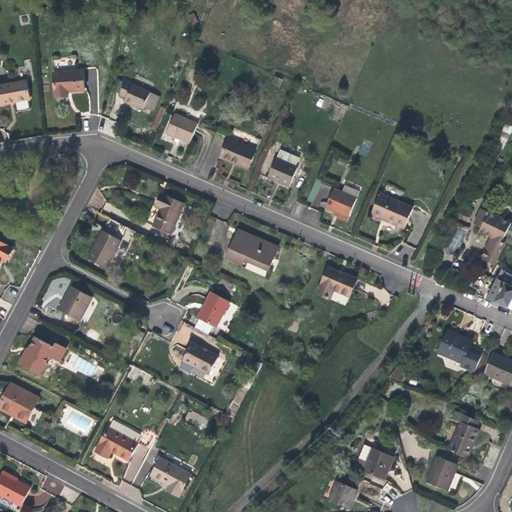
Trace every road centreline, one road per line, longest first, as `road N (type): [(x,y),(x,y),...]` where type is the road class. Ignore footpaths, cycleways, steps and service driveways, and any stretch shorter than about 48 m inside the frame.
road 1 (residential): [(107,146),(511,320)]
road 2 (unclassified): [(135,511),(0,439)]
road 3 (unclassified): [(50,259),(165,318)]
road 4 (unclassified): [(50,259),(107,146)]
